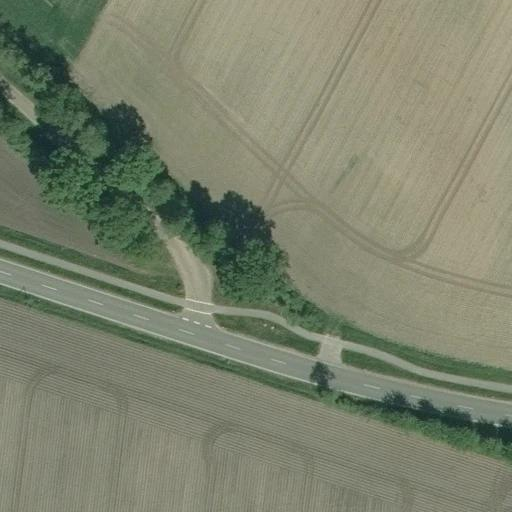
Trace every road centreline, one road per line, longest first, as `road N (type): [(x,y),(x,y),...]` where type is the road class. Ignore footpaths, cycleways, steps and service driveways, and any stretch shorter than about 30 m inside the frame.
road 1 (residential): [(188,331),(196,290),(191,265),(0,76)]
road 2 (tertiary): [(511,412),(360,382),(188,331)]
road 3 (tertiary): [(188,331),(0,271)]
